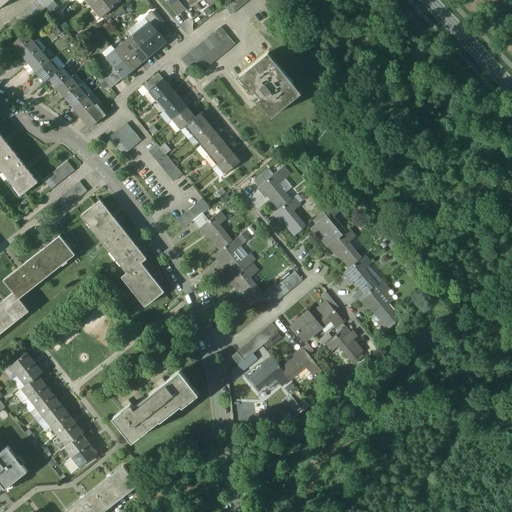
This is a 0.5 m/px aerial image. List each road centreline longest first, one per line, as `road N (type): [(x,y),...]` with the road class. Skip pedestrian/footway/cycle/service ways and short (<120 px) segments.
road 1 (residential): [(206,344),(171,259),(76,146)]
road 2 (residential): [(76,146),(122,110),(121,97),(220,16),(229,27)]
road 3 (residential): [(240,511),(206,344)]
road 4 (residential): [(206,344),(219,336),(238,342),(312,280)]
road 5 (secondary): [(511,88),(428,0)]
